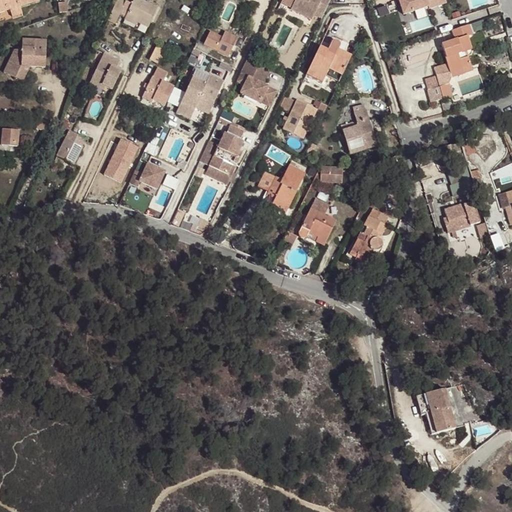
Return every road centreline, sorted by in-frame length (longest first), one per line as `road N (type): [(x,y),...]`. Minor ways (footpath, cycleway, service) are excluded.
road 1 (residential): [(370,303),(134,223),(0,220)]
road 2 (residential): [(446,511),(402,467),(370,303)]
road 3 (track): [(155,511),(174,488),(236,470),(321,511)]
road 4 (residential): [(370,303),(407,231),(411,138)]
